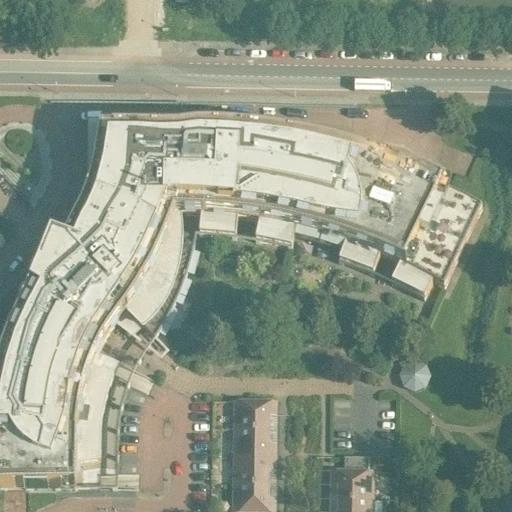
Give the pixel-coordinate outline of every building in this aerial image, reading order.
[(0,48),(12,48),(12,44),(11,20),(0,19),(0,48)] [(0,490),(4,490),(25,491),(25,494),(28,494),(50,495),(50,491),(56,491),(76,492),(76,465),(101,462),(101,434),(106,406),(114,379),(121,364),(99,354),(105,344),(111,334),(117,324),(130,335),(141,325),(156,341),(158,338),(175,305),(184,282),(191,267),(193,257),(194,256),(195,248),(197,238),(176,236),(177,211),(186,211),(186,216),(202,217),(200,237),(237,240),(239,220),(260,224),(256,243),(291,250),(292,251),(296,231),(313,235),(330,240),(347,246),(340,264),(374,277),(381,258),(400,267),(392,285),(424,302),(433,285),(444,291),(482,210),(470,204),(459,198),(448,193),(442,190),(424,182),(406,175),(387,168),(386,165),(351,154),(315,145),(295,141),(279,138),(262,136),(245,134),(228,133),(182,132),(143,131),(143,124),(91,124),(91,158),(97,158),(91,188),(80,217),(66,245),(52,239),(32,289),(34,290),(19,315),(2,357),(0,364),(0,490)] [(416,362),(404,367),(400,378),(404,389),(415,394),(427,390),(431,378),(427,367),(416,362)] [(233,404),(233,432),(268,433),(269,419),(276,419),(276,405),(233,404)] [(268,447),(268,433),(233,432),(233,460),(276,460),(276,447),(268,447)] [(276,460),(233,460),(232,488),(268,488),(268,474),(276,474),(276,460)] [(344,460),(344,474),(368,474),(368,461),(344,460)] [(338,488),(337,502),(373,502),(373,474),(368,474),(344,474),(331,474),(331,488),(338,488)] [(268,502),(268,488),(232,488),(232,511),(276,511),(276,503),(268,502)] [(372,511),(373,502),(337,502),(337,511),(372,511)]
